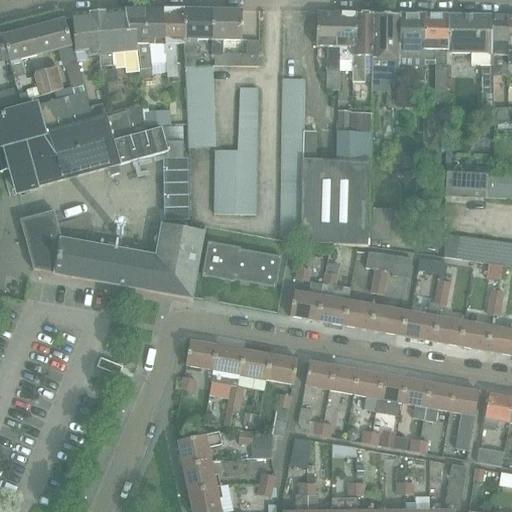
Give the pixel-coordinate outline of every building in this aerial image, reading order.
[(145,11),(126,12),(128,27),(134,26),(136,44),(140,74),(139,74),(140,78),(153,77),(149,44),(148,44),(145,11)] [(164,11),(145,11),(148,44),(149,44),(163,43),(164,43),(164,11)] [(183,11),(164,11),(164,43),(163,43),(164,55),(166,55),(167,79),(177,79),(175,43),(183,43),(183,11)] [(213,11),(183,11),(183,43),(183,57),(185,57),(185,68),(195,68),(195,57),(197,57),(196,38),(212,39),(213,11)] [(259,69),(259,66),(259,55),(259,43),(246,42),(246,54),(223,54),(223,39),(241,40),(242,12),(213,11),(212,39),(211,56),(215,56),(214,68),(259,69)] [(126,12),(98,14),(100,33),(97,33),(99,56),(101,72),(104,72),(103,69),(125,67),(125,75),(139,74),(140,74),(136,44),(134,26),(128,27),(126,12)] [(72,16),(72,19),(73,36),(75,54),(78,63),(88,61),(88,58),(99,56),(97,33),(100,33),(98,14),(72,16)] [(338,80),(339,49),(337,49),(337,15),(317,14),(316,48),(327,49),(327,80),(338,80)] [(357,15),(337,15),(337,49),(339,49),(339,62),(348,62),(347,66),(352,66),(353,66),(353,37),(356,37),(357,15)] [(373,15),(357,15),(356,37),(353,37),(353,66),(352,66),(352,84),(364,84),(365,58),(372,58),(373,15)] [(401,16),(373,15),(372,58),(372,60),(371,93),(386,93),(385,109),(398,111),(399,94),(388,90),(389,84),(399,84),(399,74),(401,52),(401,16)] [(425,16),(401,16),(401,52),(399,74),(412,74),(412,94),(413,96),(423,96),(424,71),(424,62),(425,16)] [(447,80),(448,53),(449,17),(425,16),(424,62),(435,63),(435,95),(447,95),(447,80)] [(482,115),(493,114),(493,110),(493,105),(493,78),(493,18),(449,17),(448,53),(471,54),(471,67),(481,68),(482,115)] [(493,18),(493,78),(507,78),(508,59),(508,18),(493,18)] [(69,40),(64,21),(38,28),(45,55),(59,51),(61,58),(62,67),(66,66),(72,88),(83,85),(78,63),(75,54),(73,54),(69,40)] [(41,98),(41,96),(52,93),(46,70),(35,73),(36,79),(26,81),(25,76),(21,62),(36,58),(28,30),(2,37),(9,65),(16,90),(19,103),(41,98)] [(57,68),(46,70),(52,93),(63,90),(57,68)] [(213,85),(212,69),(195,69),(195,68),(185,68),(186,86),(213,85)] [(338,92),(338,80),(327,80),(327,92),(338,92)] [(304,92),(305,81),(282,81),(282,92),(304,92)] [(213,101),(213,85),(186,86),(186,102),(213,101)] [(0,93),(0,108),(9,106),(19,103),(16,90),(0,93)] [(259,101),(259,90),(239,90),(239,100),(259,101)] [(304,102),(304,92),(282,92),(282,102),(304,102)] [(258,112),(259,101),(239,100),(238,111),(258,112)] [(214,117),(213,101),(186,102),(186,118),(214,117)] [(304,113),(304,102),(282,102),(282,113),(304,113)] [(93,120),(104,117),(106,117),(104,105),(90,109),(93,120)] [(18,195),(19,195),(37,190),(118,168),(110,141),(104,117),(93,120),(42,134),(35,107),(0,116),(0,146),(5,145),(18,195)] [(144,131),(144,127),(142,107),(138,108),(125,112),(131,135),(144,131)] [(493,122),(507,121),(507,110),(493,110),(493,114),(493,122)] [(156,112),(157,127),(171,126),(170,111),(156,112)] [(258,122),(258,112),(238,111),(238,121),(258,122)] [(157,127),(156,112),(144,112),(144,127),(157,127)] [(304,123),(304,113),(282,113),(281,123),(304,123)] [(350,134),(351,115),(349,114),(349,113),(338,113),(337,133),(350,134)] [(351,115),(350,134),(371,134),(371,115),(351,115)] [(214,133),(214,117),(186,118),(187,134),(214,133)] [(258,133),(258,122),(238,121),(238,132),(258,133)] [(304,134),(304,133),(304,123),(281,123),(281,133),(304,134)] [(131,135),(110,141),(118,168),(161,155),(156,131),(145,134),(144,131),(131,135)] [(258,143),(258,133),(238,132),(237,142),(258,143)] [(215,149),(214,133),(187,134),(187,150),(215,149)] [(304,144),(304,134),(281,133),(281,144),(304,144)] [(300,239),(300,246),(368,249),(370,196),(371,134),(350,134),(337,133),(336,162),(317,162),(316,133),(304,133),(304,134),(304,144),(303,155),(303,165),(302,176),(302,186),(302,197),(301,207),(301,218),(301,228),(300,239)] [(182,142),(164,143),(167,153),(167,160),(183,160),(182,142)] [(257,154),(258,143),(237,142),(237,153),(257,154)] [(303,155),(304,144),(281,144),(281,154),(303,155)] [(236,163),(237,153),(214,152),(214,173),(236,174),(236,163)] [(257,164),(257,154),(237,153),(236,163),(257,164)] [(303,165),(303,155),(281,154),(281,165),(303,165)] [(423,158),(422,172),(440,173),(440,159),(423,158)] [(167,160),(163,160),(164,222),(188,222),(187,160),(183,160),(167,160)] [(257,175),(257,164),(236,163),(236,174),(257,175)] [(302,176),(303,165),(281,165),(281,175),(302,176)] [(236,185),(236,174),(214,173),(214,184),(236,185)] [(257,185),(257,175),(236,174),(236,185),(257,185)] [(445,196),(465,198),(466,175),(446,174),(445,196)] [(302,186),(302,176),(281,175),(281,186),(302,186)] [(465,198),(487,199),(488,177),(466,175),(465,198)] [(497,200),(498,177),(488,177),(487,199),(497,200)] [(508,200),(508,178),(498,177),(497,200),(508,200)] [(235,195),(236,185),(214,184),(214,194),(235,195)] [(256,196),(257,185),(236,185),(235,195),(256,196)] [(302,197),(302,186),(281,186),(281,196),(302,197)] [(235,206),(235,195),(214,194),(213,205),(235,206)] [(256,206),(256,196),(235,195),(235,206),(256,206)] [(301,207),(302,197),(281,196),(281,207),(301,207)] [(235,217),(235,206),(213,205),(213,216),(235,217)] [(256,217),(256,206),(235,206),(235,217),(256,217)] [(301,218),(301,207),(281,207),(280,218),(301,218)] [(371,210),(370,242),(390,243),(391,211),(371,210)] [(192,301),(192,299),(204,233),(161,225),(155,258),(61,241),(53,213),(20,222),(33,272),(54,275),(54,276),(192,301)] [(301,228),(301,218),(280,218),(280,228),(301,228)] [(300,239),(301,228),(280,228),(280,239),(300,239)] [(428,257),(441,258),(443,234),(444,235),(444,232),(427,232),(428,257)] [(451,260),(454,236),(444,235),(443,234),(441,258),(451,260)] [(462,261),(465,238),(454,236),(451,260),(462,261)] [(473,263),(477,240),(465,238),(462,261),(473,263)] [(484,264),(488,241),(477,240),(473,263),(484,264)] [(495,266),(499,243),(488,241),(484,264),(488,265),(495,266)] [(507,268),(510,245),(499,243),(495,266),(502,267),(507,268)] [(207,244),(201,277),(233,283),(234,281),(275,288),(280,259),(239,251),(239,250),(207,244)] [(376,296),(383,255),(368,254),(365,270),(374,272),(370,295),(376,296)] [(383,255),(376,296),(384,297),(388,274),(392,275),(392,278),(408,280),(411,260),(385,256),(383,255)] [(401,338),(433,343),(437,319),(439,320),(442,306),(441,305),(445,283),(444,283),(447,265),(419,260),(418,271),(439,275),(438,282),(434,304),(430,303),(427,317),(410,314),(406,313),(401,338)] [(348,302),(332,299),(334,289),(336,289),(338,277),(337,277),(338,267),(327,264),(323,286),(321,297),(316,323),(343,327),(348,302)] [(502,267),(495,266),(488,265),(486,280),(499,282),(502,267)] [(309,284),(310,272),(297,269),(295,282),(309,284)] [(441,305),(442,306),(446,306),(450,284),(445,283),(441,305)] [(511,284),(507,284),(502,306),(511,307),(511,284)] [(292,298),(289,318),(316,323),(321,297),(294,292),(292,298)] [(493,317),(497,293),(491,292),(486,316),(493,317)] [(497,293),(493,317),(500,318),(504,294),(497,293)] [(348,302),(343,327),(370,332),(374,307),(348,302)] [(374,307),(370,332),(401,338),(406,313),(402,312),(374,307)] [(433,343),(460,348),(464,324),(439,320),(437,319),(433,343)] [(460,348),(486,353),(491,329),(464,324),(460,348)] [(511,332),(491,329),(486,353),(511,357),(511,332)] [(185,367),(186,368),(212,372),(216,348),(189,343),(185,367)] [(238,377),(243,352),(216,348),(212,372),(213,372),(211,384),(237,389),(239,377),(238,377)] [(238,377),(239,377),(266,382),(270,357),(243,352),(238,377)] [(293,387),(294,382),(297,362),(270,357),(266,382),(293,387)] [(329,394),(333,369),(309,364),(305,389),(329,394)] [(353,398),(357,373),(333,369),(329,394),(353,398)] [(375,414),(381,377),(357,373),(353,398),(354,398),(352,406),(364,408),(363,412),(375,414)] [(401,406),(406,382),(381,377),(375,414),(398,419),(401,406)] [(181,391),(182,392),(193,393),(195,381),(183,379),(181,391)] [(423,422),(430,386),(406,382),(401,406),(415,409),(413,420),(423,422)] [(438,412),(450,414),(454,390),(430,386),(423,422),(424,422),(424,423),(436,425),(438,412)] [(227,401),(240,403),(242,391),(230,389),(227,401)] [(466,463),(467,453),(478,395),(454,390),(450,414),(461,416),(455,451),(457,451),(455,461),(466,463)] [(304,434),(313,436),(321,437),(323,426),(310,424),(312,412),(311,412),(314,395),(304,393),(297,426),(304,434)] [(511,407),(511,400),(488,396),(484,421),(482,431),(495,433),(497,423),(509,425),(511,407)] [(288,412),(290,400),(278,398),(276,409),(271,436),(282,439),(288,412)] [(230,429),(233,414),(238,415),(240,403),(227,401),(223,428),(230,429)] [(323,426),(321,437),(328,439),(330,428),(323,426)] [(381,448),(393,450),(395,439),(396,435),(384,432),(381,448)] [(207,464),(204,450),(221,446),(219,434),(204,437),(177,443),(183,470),(207,464)] [(369,446),(371,435),(363,434),(361,445),(369,446)] [(250,461),(267,460),(269,461),(271,440),(250,439),(251,436),(238,435),(237,446),(249,447),(250,461)] [(371,435),(369,446),(377,447),(379,436),(371,435)] [(395,439),(393,450),(405,452),(407,442),(395,439)] [(306,471),(309,444),(294,442),(288,468),(306,471)] [(417,455),(419,444),(411,442),(409,453),(417,455)] [(441,447),(427,445),(419,444),(417,455),(438,458),(441,447)] [(479,450),(478,453),(476,464),(501,468),(503,454),(479,450)] [(211,477),(207,464),(183,470),(188,495),(218,487),(215,476),(211,477)] [(451,466),(443,511),(459,511),(466,469),(451,466)] [(473,483),(481,484),(497,487),(500,475),(475,471),(473,483)] [(316,472),(315,493),(334,494),(335,473),(316,472)] [(404,472),(396,472),(397,497),(404,497),(404,484),(404,472)] [(511,489),(511,476),(500,475),(497,487),(511,489)] [(314,499),(314,486),(314,476),(307,476),(307,486),(306,486),(306,499),(314,499)] [(259,487),(272,490),(272,489),(274,479),(261,477),(259,487)] [(412,484),(404,484),(404,497),(413,497),(412,484)] [(355,485),(346,485),(346,498),(355,498),(355,485)] [(363,485),(355,485),(355,498),(363,498),(363,485)] [(306,511),(306,499),(306,486),(297,487),(297,499),(296,499),(295,511),(306,511)] [(191,511),(220,511),(217,499),(220,498),(218,487),(188,495),(191,511)] [(276,500),(276,490),(272,489),(272,490),(259,487),(257,498),(268,500),(276,500)] [(331,501),(330,511),(354,511),(355,500),(331,501)]
